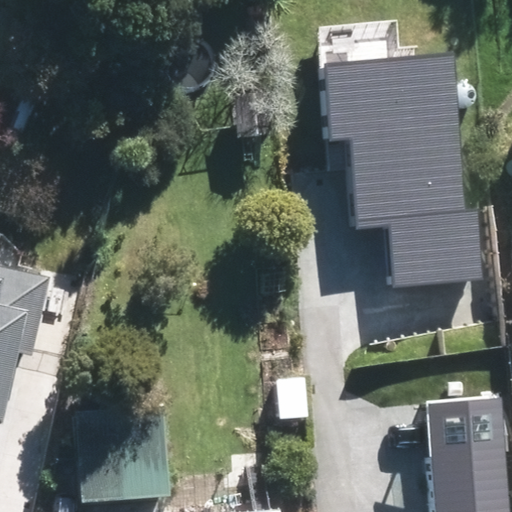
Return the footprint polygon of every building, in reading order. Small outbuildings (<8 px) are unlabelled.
[(250,93),(226,95),(230,134),(254,132),(250,93)] [(48,269),(0,259),(0,389),(10,341),(32,345),(48,269)] [(388,366),(320,371),(325,456),(393,452),(388,366)] [(290,378),(271,378),(272,412),(290,412),(290,378)] [(160,401),(73,405),(76,488),(164,484),(160,401)] [(416,511),(490,511),(486,452),(412,458),(416,511)]
